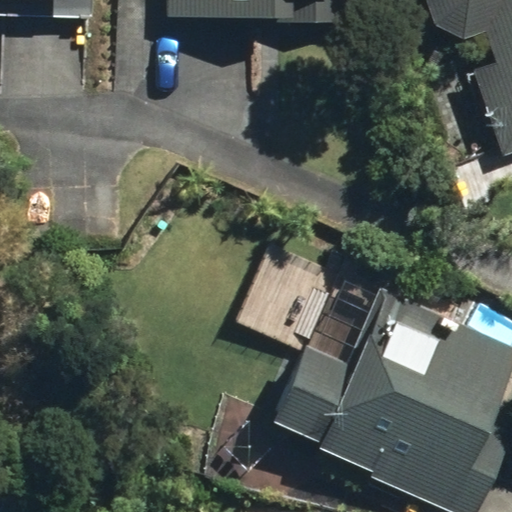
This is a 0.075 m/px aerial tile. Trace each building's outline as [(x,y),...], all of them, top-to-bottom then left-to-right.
[(0,0),(0,13),(98,17),(98,0),(0,0)] [(177,0),(177,17),(354,17),(354,0),(177,0)] [(476,67),(506,151),(511,149),(511,0),(434,0),(441,19),(469,31),(488,24),(501,58),(476,67)] [(382,475),(460,511),(483,511),(511,449),(511,430),(510,430),(511,418),(511,343),(402,293),(367,369),(322,349),(289,421),(336,443),(334,447),(384,470),(382,475)] [(193,421),(218,428),(226,398),(191,389),(181,424),(190,427),(193,421)]
